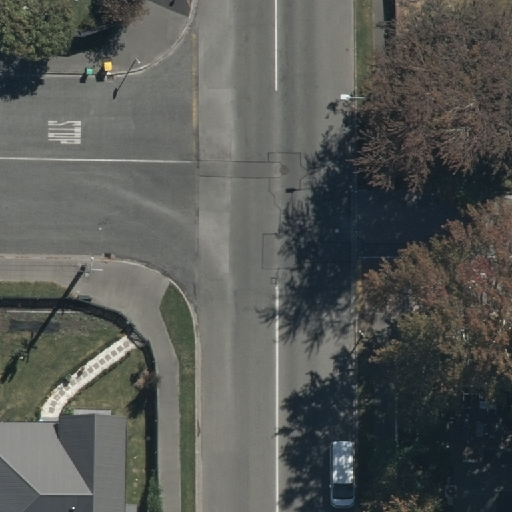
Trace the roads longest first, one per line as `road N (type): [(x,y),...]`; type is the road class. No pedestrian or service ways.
road 1 (tertiary): [(276,213),(278,511)]
road 2 (unclassified): [(0,165),(195,167),(276,213)]
road 3 (residential): [(276,213),(360,257),(511,258)]
road 4 (tertiary): [(276,0),(276,213)]
